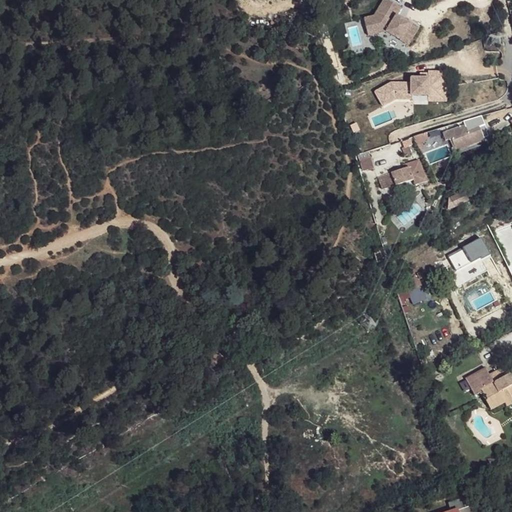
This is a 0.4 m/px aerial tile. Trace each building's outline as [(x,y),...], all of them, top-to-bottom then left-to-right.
[(412,47),(420,30),(397,19),(401,9),(384,2),(375,22),(365,25),(370,42),(388,36),(412,47)] [(325,32),(323,21),(317,22),(318,28),(320,27),(321,33),(325,32)] [(391,83),(375,92),(382,106),(395,99),(410,99),(410,95),(428,95),(428,93),(446,93),(446,72),(428,72),(429,78),(411,78),(411,83),(391,83)] [(446,93),(428,93),(428,95),(428,102),(446,102),(446,93)] [(455,137),(452,139),(457,152),(484,142),(484,141),(483,139),(486,137),(483,129),(480,131),(478,128),(476,121),(464,126),(467,133),(455,137)] [(455,137),(467,133),(464,126),(456,129),(453,130),(452,131),(452,130),(443,134),(446,141),(455,137)] [(421,143),(426,140),(423,134),(412,138),(420,152),(424,149),(421,143)] [(408,146),(402,149),(405,156),(411,153),(408,146)] [(359,160),(363,171),(373,168),(370,157),(359,160)] [(424,177),(419,160),(402,166),(403,169),(408,168),(413,181),(424,177)] [(413,181),(408,168),(378,178),(382,191),(413,181)] [(426,182),(424,177),(412,181),(414,186),(426,182)] [(455,207),(469,201),(464,191),(451,198),(452,200),(454,206),(455,207)] [(456,272),(480,259),(473,243),(448,255),(456,272)] [(408,292),(421,286),(419,280),(417,276),(403,282),(408,292)] [(426,298),(421,286),(408,292),(401,296),(403,300),(409,297),(413,304),(426,298)] [(474,396),(480,393),(487,406),(495,402),(497,406),(503,402),(505,406),(511,401),(510,398),(511,397),(511,383),(511,384),(505,387),(500,378),(506,375),(502,367),(488,375),(484,368),(465,379),(474,396)] [(511,384),(506,375),(500,378),(505,387),(511,384)] [(450,511),(472,511),(471,507),(463,509),(460,500),(448,504),(450,511)]
